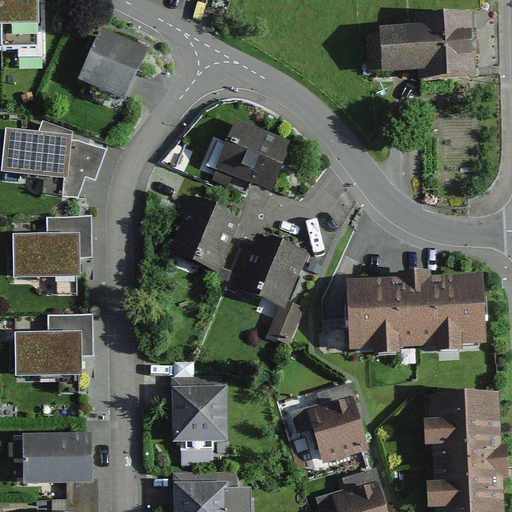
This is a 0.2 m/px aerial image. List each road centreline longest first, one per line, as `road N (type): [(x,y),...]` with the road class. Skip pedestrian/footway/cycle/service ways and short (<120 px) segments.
road 1 (residential): [(125,511),(116,203),(143,142),(212,49)]
road 2 (residential): [(511,228),(457,231),(412,218),(293,95),(212,49)]
